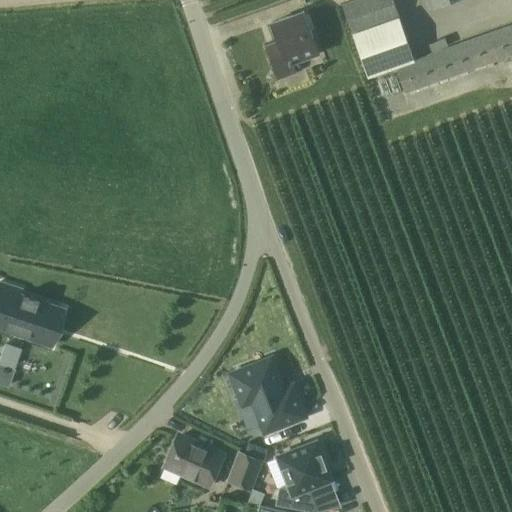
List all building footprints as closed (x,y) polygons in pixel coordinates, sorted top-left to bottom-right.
[(349,0),(342,3),(352,34),(400,17),(394,0),(349,0)] [(292,63),(319,53),(304,11),(272,22),(278,41),(267,45),(279,78),(295,72),(292,63)] [(415,58),(400,17),(352,34),(367,74),(395,64),(415,58)] [(511,23),(415,58),(395,64),(405,92),(511,55),(511,23)] [(0,292),(0,338),(50,357),(64,320),(20,303),(24,295),(2,287),(0,292)] [(308,415),(295,383),(285,387),(273,356),(231,372),(244,405),(254,401),(266,432),(308,415)] [(15,371),(0,365),(0,382),(10,386),(15,371)] [(223,457),(176,436),(164,465),(211,485),(223,457)] [(315,442),(277,456),(288,484),(279,487),(275,504),(312,511),(314,504),(308,488),(324,482),(323,481),(326,474),(327,474),(315,442)] [(251,488),(262,459),(239,451),(228,480),(251,488)]
